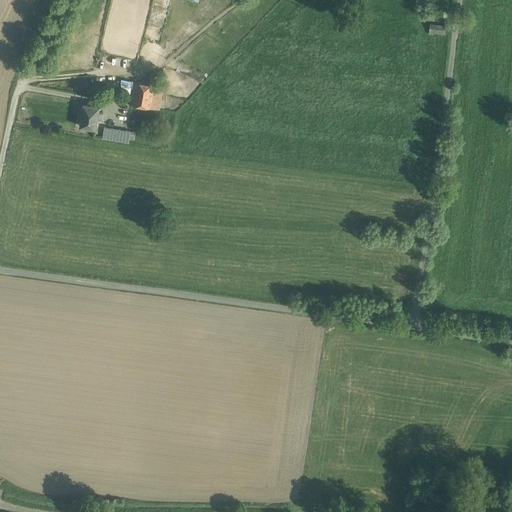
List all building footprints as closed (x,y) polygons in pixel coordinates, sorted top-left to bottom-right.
[(445,26),(430,24),(428,34),(433,34),(434,32),(445,33),(445,26)] [(134,81),(130,104),(159,109),(163,86),(134,81)] [(99,105),(83,102),(79,125),(95,128),(97,118),(102,119),(103,112),(98,112),(99,105)] [(113,128),(104,126),(102,138),(111,140),(113,128)] [(130,131),(113,128),(111,140),(129,143),(129,139),(130,131)]
